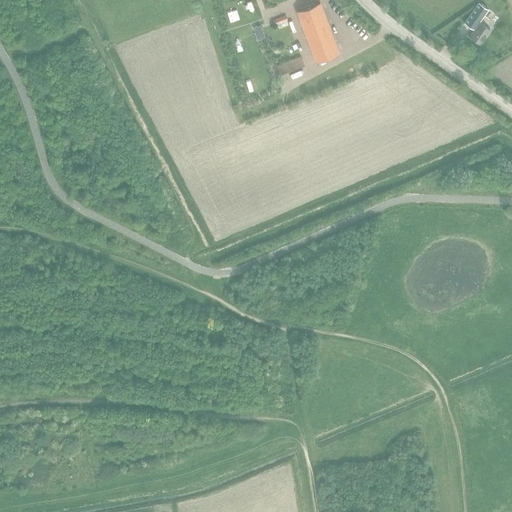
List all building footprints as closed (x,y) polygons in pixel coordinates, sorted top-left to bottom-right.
[(297,11),(316,61),(339,53),(321,2),(297,11)] [(464,22),(474,30),(479,22),(488,9),(479,2),(464,22)] [(286,15),(274,19),(275,23),(287,19),(286,15)] [(480,44),(490,30),(479,22),(474,30),(469,36),(480,44)] [(261,24),(253,27),(258,39),(265,36),(261,24)] [(277,65),(280,74),(305,65),(301,56),(277,65)]
